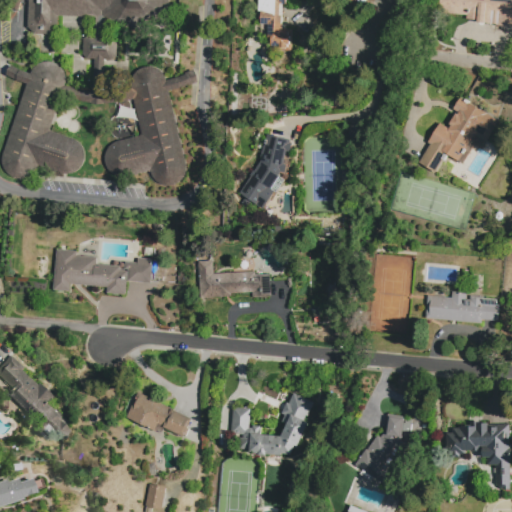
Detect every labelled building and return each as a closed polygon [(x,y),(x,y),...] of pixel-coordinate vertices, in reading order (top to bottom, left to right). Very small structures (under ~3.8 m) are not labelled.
[(170,0),(169,23),(162,28),(115,27),(105,19),(58,16),(57,34),(27,33),(29,0),(170,0)] [(288,0),(288,6),(283,6),(282,28),(292,29),(291,51),(271,50),(272,39),(268,39),(268,25),(259,24),(259,0),(288,0)] [(511,0),(511,29),(496,28),(497,15),(486,14),(485,16),(480,16),(480,21),(466,19),(467,14),(448,13),(449,7),(438,6),(438,0),(511,0)] [(92,93),(92,85),(94,85),(94,59),(87,59),(84,55),(84,39),(88,35),(115,36),(118,39),(118,56),(114,61),(105,61),(105,85),(107,85),(107,93),(132,88),(133,80),(135,73),(140,69),(150,66),(157,68),(162,71),(166,75),(167,81),(179,78),(187,74),(186,72),(196,70),(199,82),(182,88),(169,91),(189,176),(186,176),(183,181),(179,184),(167,187),(161,186),(157,183),(152,184),(150,172),(125,178),(118,176),(112,172),(106,168),(104,160),(105,153),(109,147),(114,142),(141,136),(133,100),(98,105),(89,104),(62,97),(50,130),(77,140),(82,144),(85,149),(86,157),(82,167),(77,172),(71,174),(63,175),(38,167),(32,174),(27,178),(19,179),(9,176),(6,172),(3,166),(2,158),(27,84),(7,77),(0,73),(0,70),(1,67),(6,61),(13,65),(13,66),(31,74),(32,70),(37,65),(42,61),(48,61),(61,65),(64,70),(67,77),(67,82),(66,86),(92,93)] [(461,98),(499,122),(482,150),(475,145),(463,164),(447,155),(435,174),(419,164),(431,145),(428,143),(441,122),(447,126),(456,112),(453,110),(461,98)] [(361,125),(347,126),(348,141),(362,140),(361,125)] [(268,134),(282,138),(285,126),(300,130),(297,143),(291,141),(283,178),(285,180),(285,182),(276,193),(273,191),(263,207),(259,205),(257,206),(241,195),(249,184),(247,183),(261,163),(268,134)] [(57,250),(77,251),(77,256),(96,258),(96,264),(120,266),(120,271),(128,272),(127,282),(126,296),(107,294),(107,287),(71,284),(70,291),(54,290),(57,250)] [(152,260),(150,284),(127,282),(128,272),(128,270),(125,270),(125,258),(152,260)] [(197,262),(213,261),(213,275),(255,272),(256,276),(261,281),(262,296),(250,296),(250,293),(232,294),(232,297),(200,299),(197,262)] [(426,319),(428,296),(451,298),(452,291),(477,294),(476,296),(501,298),(498,326),(426,319)] [(0,367),(12,355),(25,368),(23,370),(39,385),(41,383),(55,396),(48,403),(63,418),(61,420),(63,423),(68,425),(70,429),(74,433),(66,441),(0,377),(0,367)] [(138,392),(192,418),(182,439),(163,429),(160,435),(125,418),(138,392)] [(314,404),(308,417),(306,416),(303,421),(309,423),(298,448),(295,446),(291,455),(282,454),(282,456),(267,454),(266,456),(259,455),(259,454),(250,453),(250,450),(239,450),(239,438),(243,438),(243,436),(232,435),(234,408),(250,410),(249,429),(252,429),(253,426),(261,427),(261,435),(281,437),(287,424),(282,422),(285,416),(281,414),(286,402),(289,403),(293,394),(314,404)] [(355,465),(378,435),(381,437),(385,433),(388,415),(406,416),(412,421),(411,432),(402,432),(401,441),(404,442),(378,476),(384,480),(378,488),(360,474),(363,471),(355,465)] [(510,488),(496,488),(496,465),(488,466),(488,458),(483,458),(483,451),(468,451),(468,457),(446,458),(446,434),(453,434),(453,426),(470,426),(470,422),(478,422),(478,424),(488,424),(488,428),(496,428),(495,425),(509,425),(510,488)] [(0,481),(7,479),(7,481),(18,477),(19,481),(33,477),(37,491),(22,496),(22,498),(0,505),(0,481)] [(150,484),(167,487),(162,511),(145,509),(150,484)]
